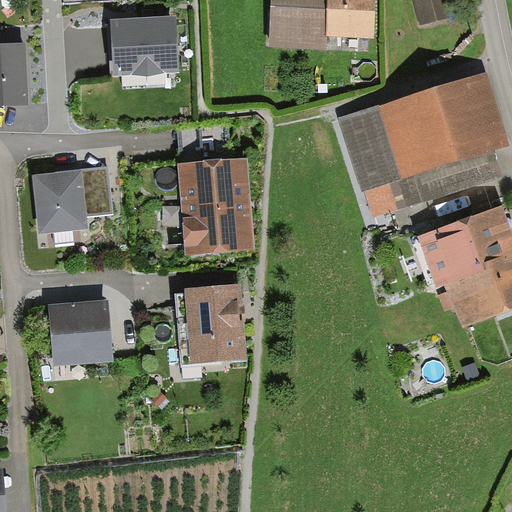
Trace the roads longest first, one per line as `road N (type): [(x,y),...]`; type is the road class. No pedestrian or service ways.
road 1 (residential): [(12,285),(227,278)]
road 2 (residential): [(12,285),(21,450)]
road 3 (residential): [(58,142),(52,0)]
road 4 (residential): [(3,145),(12,285)]
